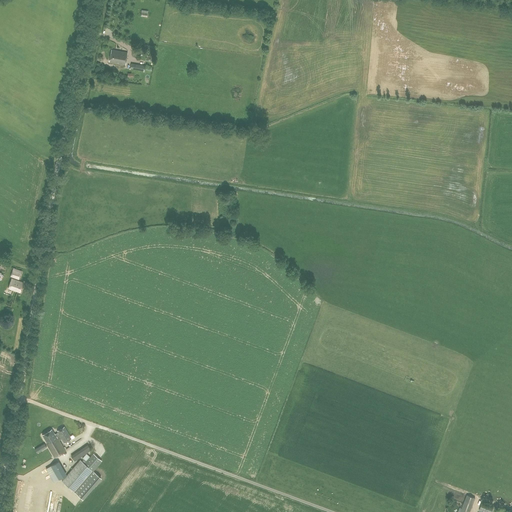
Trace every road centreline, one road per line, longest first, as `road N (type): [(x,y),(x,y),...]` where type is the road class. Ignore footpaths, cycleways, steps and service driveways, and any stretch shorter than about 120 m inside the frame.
road 1 (tertiary): [(1,511),(92,0)]
road 2 (track): [(328,511),(20,397)]
